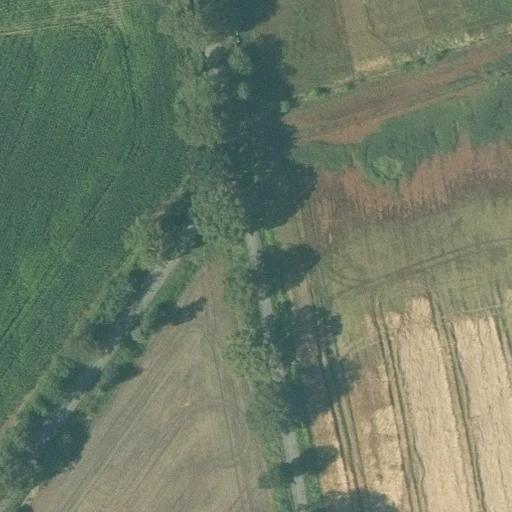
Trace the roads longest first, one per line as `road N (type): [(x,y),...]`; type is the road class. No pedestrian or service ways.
road 1 (unclassified): [(0,497),(230,172)]
road 2 (unclassified): [(230,172),(297,511)]
road 3 (unclassified): [(230,172),(198,0)]
